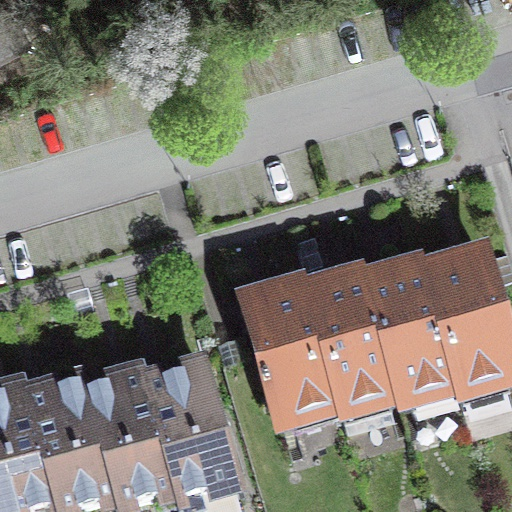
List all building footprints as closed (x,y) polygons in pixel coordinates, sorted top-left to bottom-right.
[(7,15),(0,18),(0,47),(19,37),(7,15)] [(457,273),(425,282),(457,390),(459,398),(511,382),(511,362),(486,276),(460,284),(457,273)] [(394,296),(369,303),(398,401),(400,407),(457,390),(425,282),(423,275),(390,285),(394,296)] [(340,292),(307,302),(339,410),(341,418),(398,401),(369,303),(367,296),(343,304),(340,292)] [(276,316),(250,324),(281,427),(339,410),(307,302),(305,295),(273,304),(276,316)] [(203,374),(145,391),(176,497),(178,507),(237,490),(203,374)] [(142,382),(85,398),(116,505),(118,511),(125,511),(176,497),(145,391),(142,382)] [(82,389),(25,405),(56,511),(90,511),(116,505),(85,398),(82,389)] [(23,396),(0,402),(0,511),(53,511),(56,511),(25,405),(23,396)]
